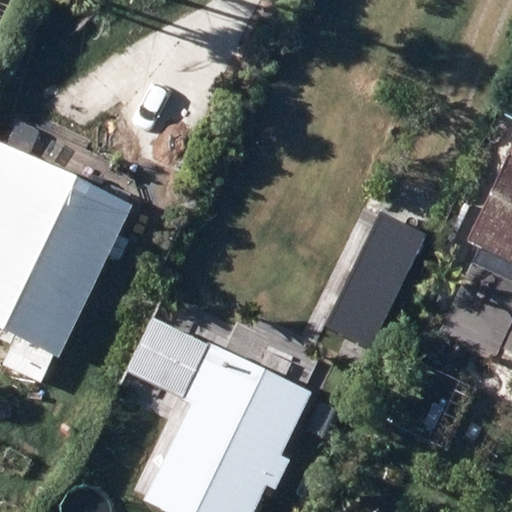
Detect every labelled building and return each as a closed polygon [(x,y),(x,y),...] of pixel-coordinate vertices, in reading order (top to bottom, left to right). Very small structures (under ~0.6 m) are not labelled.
[(325,0),(319,13),(347,27),(360,0),(325,0)] [(21,66),(16,78),(29,84),(34,71),(21,66)] [(511,122),(458,238),(471,244),(466,254),(510,274),(511,269),(511,122)] [(118,210),(121,204),(22,155),(33,132),(14,124),(3,147),(0,145),(0,329),(5,332),(0,341),(0,361),(37,380),(99,251),(115,258),(135,218),(118,210)] [(156,386),(75,455),(123,511),(169,511),(196,489),(203,498),(229,476),(221,467),(271,424),(196,337),(149,378),(156,386)] [(46,477),(28,511),(63,511),(74,491),(46,477)]
